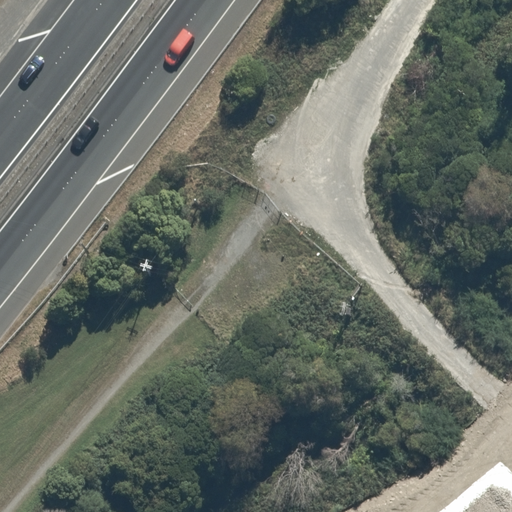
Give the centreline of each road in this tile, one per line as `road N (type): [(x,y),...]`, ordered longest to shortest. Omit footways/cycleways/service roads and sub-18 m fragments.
road 1 (trunk): [(203,0),(0,266)]
road 2 (trunk): [(0,135),(101,0)]
